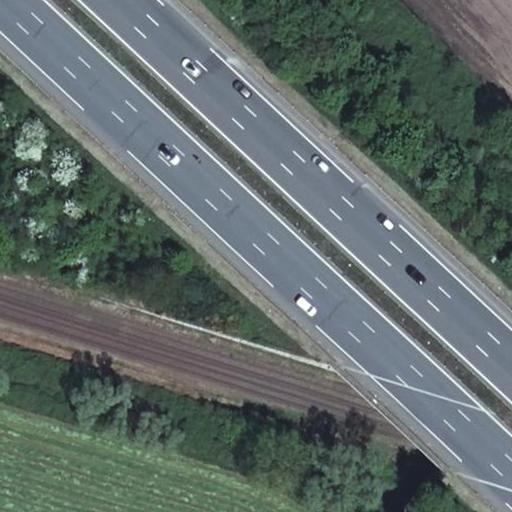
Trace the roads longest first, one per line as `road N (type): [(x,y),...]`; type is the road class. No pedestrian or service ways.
road 1 (motorway): [(7,0),(511,473)]
road 2 (motorway): [(511,367),(118,0)]
